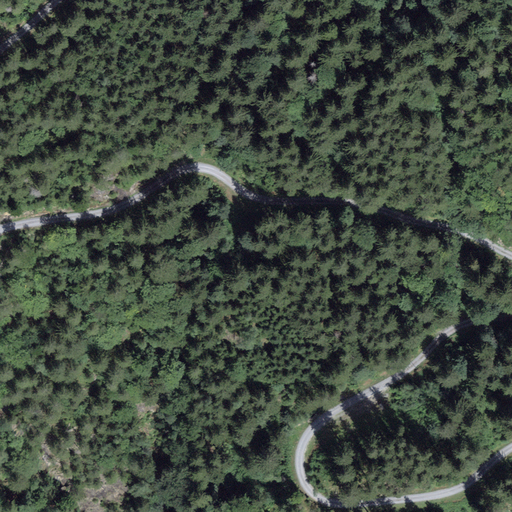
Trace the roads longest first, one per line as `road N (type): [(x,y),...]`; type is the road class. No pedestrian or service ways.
road 1 (track): [(511,254),(365,204),(262,200),(200,167),(180,170),(122,205),(0,228)]
road 2 (track): [(511,448),(459,488),(337,505),(309,491),(299,460),(309,432),(449,332),(478,319),(511,318)]
